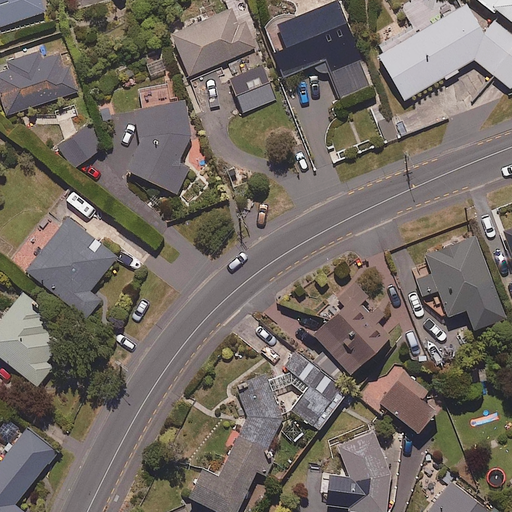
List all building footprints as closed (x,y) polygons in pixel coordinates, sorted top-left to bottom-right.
[(0,0),(0,26),(46,11),(42,0),(0,0)] [(385,52),(376,58),(403,100),(444,78),(445,80),(459,72),(457,69),(473,60),(508,89),(511,87),(511,36),(494,23),(483,29),(466,3),(452,12),(444,0),(421,0),(404,11),(413,24),(380,45),(385,52)] [(511,0),(474,0),(491,13),(493,10),(511,24),(511,0)] [(336,2),(273,26),(282,51),(272,55),(285,88),(297,83),(293,73),(315,65),(319,75),(330,71),(343,106),(372,95),(336,2)] [(256,47),(238,6),(168,36),(186,77),(256,47)] [(7,61),(9,68),(0,70),(0,89),(7,113),(80,92),(68,50),(44,58),(42,51),(7,61)] [(276,98),(262,66),(228,81),(242,113),(276,98)] [(186,98),(137,111),(142,143),(131,170),(178,192),(190,167),(182,164),(192,134),(186,98)] [(103,148),(87,126),(60,145),(77,167),(103,148)] [(119,256),(70,217),(28,270),(88,318),(102,300),(91,291),(119,256)] [(511,224),(500,229),(511,263),(511,224)] [(502,318),(472,236),(423,254),(429,272),(412,278),(418,297),(436,290),(445,316),(463,309),(471,329),(502,318)] [(339,305),(310,332),(347,373),(388,336),(373,319),(381,312),(376,306),(368,313),(358,303),(367,295),(352,280),(333,297),(339,305)] [(70,331),(23,293),(5,316),(0,311),(0,355),(38,386),(54,367),(47,361),(70,331)] [(186,497),(218,511),(230,511),(252,465),(264,471),(270,458),(262,455),(280,416),(263,373),(233,385),(245,417),(216,478),(199,470),(186,497)] [(419,400),(396,381),(377,403),(415,435),(434,412),(419,400)] [(57,453),(28,428),(0,462),(0,511),(26,511),(16,504),(57,453)] [(371,432),(335,446),(349,480),(346,511),(356,511),(382,511),(388,473),(371,432)] [(490,511),(447,478),(420,511),(490,511)]
